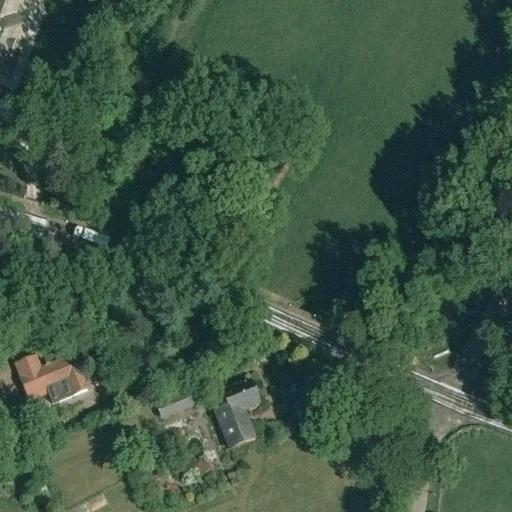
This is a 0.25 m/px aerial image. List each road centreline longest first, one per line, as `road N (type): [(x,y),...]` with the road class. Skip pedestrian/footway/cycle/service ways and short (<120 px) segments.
road 1 (tertiary): [(434,392),(123,250)]
road 2 (unclassified): [(0,312),(123,250)]
road 3 (tertiary): [(123,250),(0,213)]
road 4 (unclassified): [(417,511),(434,392)]
